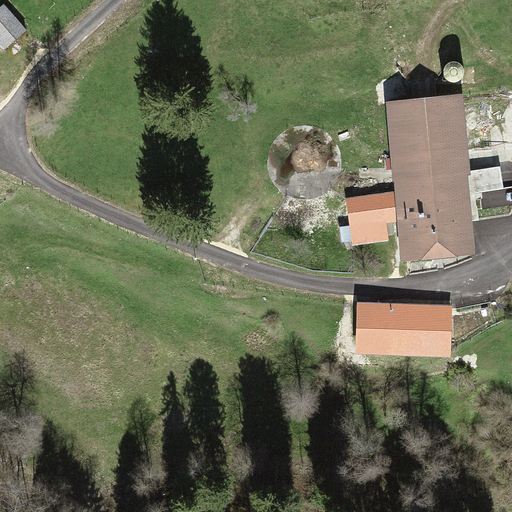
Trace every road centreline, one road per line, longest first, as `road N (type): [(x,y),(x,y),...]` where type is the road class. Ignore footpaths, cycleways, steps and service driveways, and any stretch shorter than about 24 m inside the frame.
road 1 (residential): [(12,145),(60,191),(297,287),(395,297),(465,288),(511,249)]
road 2 (residential): [(12,145),(21,98),(122,0)]
